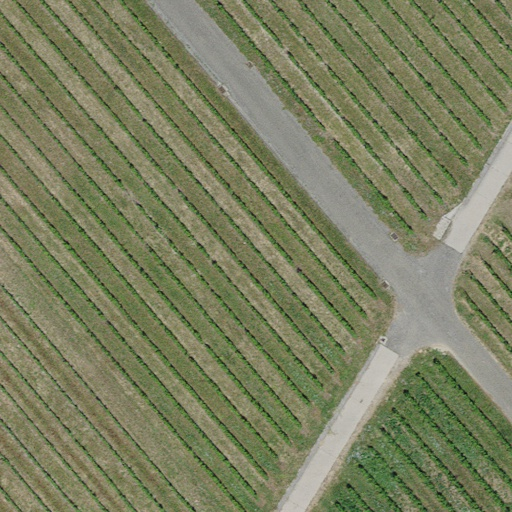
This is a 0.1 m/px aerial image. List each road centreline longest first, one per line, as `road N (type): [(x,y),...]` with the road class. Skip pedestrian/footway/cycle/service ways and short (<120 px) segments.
road 1 (track): [(165,0),(511,407)]
road 2 (track): [(291,511),(511,153)]
